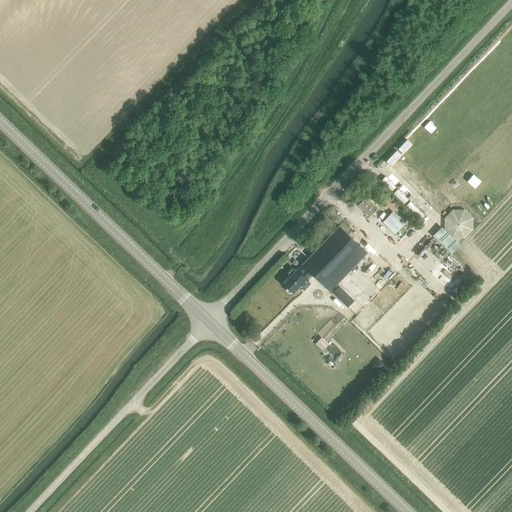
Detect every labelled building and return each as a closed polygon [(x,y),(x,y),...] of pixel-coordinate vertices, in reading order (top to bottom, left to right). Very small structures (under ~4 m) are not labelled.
[(358,206),(370,217),(378,208),(367,197),(358,206)] [(463,231),(468,236),(483,220),(462,201),(444,220),(459,235),(463,231)] [(383,223),(394,234),(405,222),(394,211),(383,223)] [(443,225),(439,230),(444,235),(449,230),(443,225)] [(284,283),(283,285),(287,289),(287,291),(289,293),(292,293),(292,294),(294,292),(299,287),(301,289),(304,291),(311,283),(308,281),(307,280),(313,274),(330,291),(331,291),(348,272),(367,253),(339,226),(303,265),(297,270),(284,283)] [(333,293),(347,307),(354,300),(340,286),(333,293)] [(382,366),(389,360),(385,354),(377,360),(382,366)] [(174,394),(165,404),(175,413),(184,404),(174,394)]
